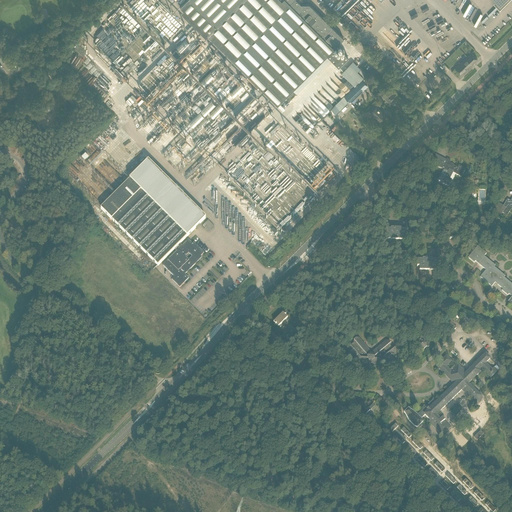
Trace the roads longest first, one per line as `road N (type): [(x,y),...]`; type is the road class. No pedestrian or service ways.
road 1 (residential): [(438,511),(251,313)]
road 2 (tertiary): [(244,305),(433,119)]
road 3 (unclassified): [(168,389),(36,283)]
